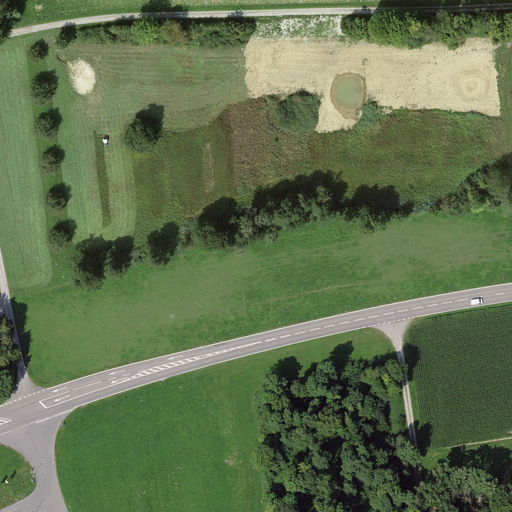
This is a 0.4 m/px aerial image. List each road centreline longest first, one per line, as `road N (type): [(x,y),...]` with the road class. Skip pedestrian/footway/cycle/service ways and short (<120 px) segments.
road 1 (primary): [(0,420),(144,373),(511,291)]
road 2 (track): [(511,7),(88,20),(0,38)]
road 3 (track): [(391,315),(424,511)]
